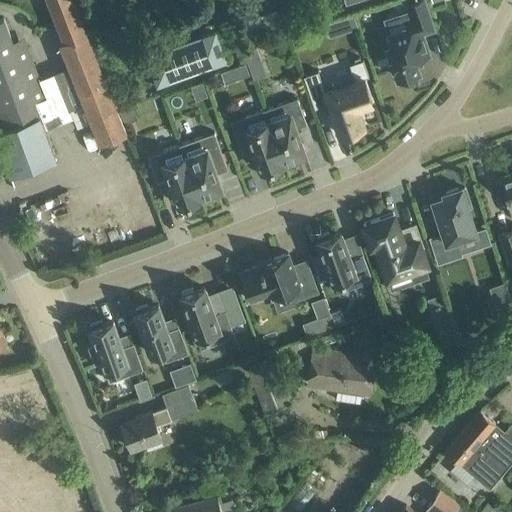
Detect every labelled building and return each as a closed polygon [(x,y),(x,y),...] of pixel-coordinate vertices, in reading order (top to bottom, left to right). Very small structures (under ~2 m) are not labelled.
[(58,41),(74,81),(83,107),(86,106),(99,141),(125,131),(122,124),(117,111),(74,0),(49,0),(64,39),(58,41)] [(438,32),(427,0),(421,0),(409,4),(414,20),(407,22),(408,26),(390,32),(393,44),(388,46),(398,79),(423,71),(421,63),(428,60),(427,59),(434,56),(427,36),(438,32)] [(355,15),(339,20),(342,32),(358,27),(355,15)] [(46,95),(24,36),(11,41),(3,18),(0,19),(0,124),(39,111),(35,100),(46,95)] [(157,89),(226,62),(214,31),(145,57),(157,89)] [(260,59),(256,48),(243,53),(247,64),(260,59)] [(338,133),(364,124),(358,107),(372,103),(363,78),(368,76),(363,59),(349,64),(354,79),(324,90),(317,70),(303,75),(312,102),(325,97),(329,108),(328,108),(329,110),(330,109),(331,113),(330,113),(330,115),(331,114),(338,133)] [(245,65),(232,69),(236,80),(249,76),(245,65)] [(201,82),(190,86),(195,100),(206,96),(201,82)] [(264,109),(283,162),(283,161),(304,153),(295,127),(306,123),(297,97),(264,109)] [(130,106),(117,111),(122,124),(135,119),(130,106)] [(283,162),(264,109),(230,121),(240,147),(251,143),(261,170),(271,166),(272,170),(283,166),(282,162),(283,162)] [(0,128),(0,147),(10,175),(56,158),(40,114),(0,128)] [(214,131),(181,143),(200,195),(214,190),(220,188),(221,188),(221,186),(220,184),(216,173),(227,168),(214,131)] [(200,196),(200,195),(181,143),(147,155),(157,182),(168,178),(178,204),(188,200),(189,204),(200,200),(199,196),(200,196)] [(511,174),(499,178),(507,203),(511,201),(511,174)] [(144,183),(127,187),(140,235),(157,231),(144,183)] [(462,188),(461,186),(443,192),(444,195),(432,199),(444,236),(431,240),(438,262),(460,254),(455,238),(475,231),(467,206),(471,205),(465,187),(462,188)] [(82,238),(69,194),(19,209),(32,253),(82,238)] [(393,213),(363,223),(370,245),(375,243),(387,277),(426,263),(414,227),(400,233),(393,213)] [(511,259),(511,228),(500,232),(509,261),(511,259)] [(318,239),(317,240),(336,292),(372,279),(362,253),(349,258),(340,232),(329,235),(328,231),(317,236),(318,239)] [(259,263),(259,264),(239,271),(249,300),(270,292),(271,296),(290,289),(294,298),(316,290),(305,260),(292,265),(287,252),(270,258),(259,263)] [(192,287),(181,291),(182,295),(181,295),(200,348),(234,335),(230,324),(244,319),(233,290),(221,295),(226,309),(213,313),(210,303),(204,287),(194,290),(192,287)] [(135,312),(150,353),(161,349),(165,361),(188,352),(178,326),(167,330),(158,304),(148,307),(147,304),(135,308),(137,311),(135,312)] [(330,312),(335,326),(345,322),(340,308),(330,312)] [(328,313),(301,323),(306,335),(332,325),(328,313)] [(99,356),(108,381),(142,369),(133,342),(121,346),(112,320),(102,324),(101,320),(90,324),(91,328),(90,328),(94,342),(90,343),(95,358),(99,356)] [(450,320),(435,324),(442,345),(456,340),(450,320)] [(297,344),(245,364),(264,413),(290,403),(289,398),(294,396),(291,389),(300,385),(295,373),(291,375),(283,353),(299,347),(297,344)] [(373,358),(353,355),(310,351),(306,385),(370,391),(373,358)] [(190,362),(181,366),(187,381),(196,378),(190,362)] [(133,382),(139,398),(152,394),(146,378),(133,382)] [(155,424),(169,419),(197,408),(188,384),(160,394),(165,406),(151,411),(121,421),(131,448),(160,437),(155,424)] [(495,422),(480,409),(445,450),(460,463),(461,461),(471,469),(469,471),(489,487),(511,460),(511,420),(504,430),(495,422)] [(275,436),(281,452),(310,442),(304,426),(275,436)] [(450,511),(458,502),(440,488),(425,508),(430,511),(450,511)] [(235,511),(233,498),(219,502),(217,495),(148,511),(235,511)] [(495,511),(498,510),(487,501),(478,511),(495,511)]
